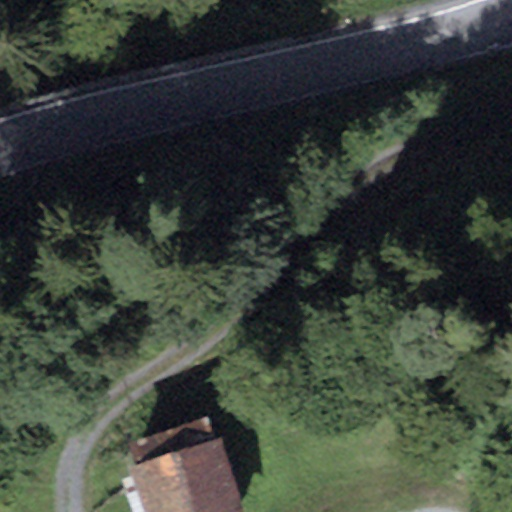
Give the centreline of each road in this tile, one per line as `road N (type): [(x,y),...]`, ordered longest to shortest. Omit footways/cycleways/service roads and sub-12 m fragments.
road 1 (track): [(511,117),(355,201),(234,325),(122,412),(80,456),(65,492),(68,511)]
road 2 (tertiary): [(511,16),(0,147)]
